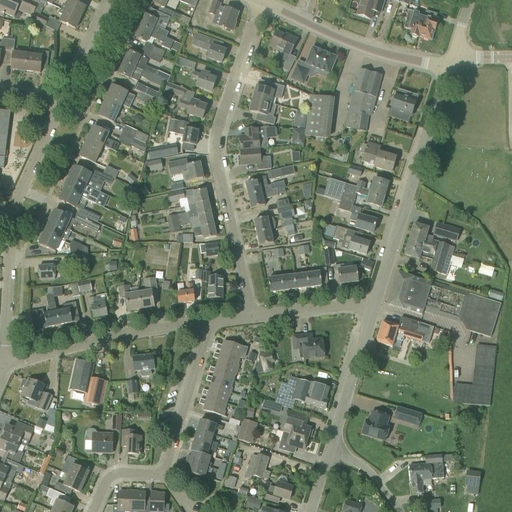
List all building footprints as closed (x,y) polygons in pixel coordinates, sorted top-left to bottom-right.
[(2,0),(0,6),(0,14),(2,15),(3,15),(4,16),(5,15),(13,18),(16,11),(32,18),(34,14),(38,5),(27,0),(2,0)] [(176,8),(178,2),(173,0),(152,0),(151,3),(164,9),(167,3),(171,5),(171,6),(176,8)] [(198,0),(189,0),(187,5),(195,8),(198,0)] [(223,7),(225,0),(213,0),(213,1),(213,2),(209,14),(215,16),(212,25),(219,27),(233,32),(236,24),(234,24),(238,14),(225,9),(225,10),(219,8),(220,6),(223,7)] [(373,13),(380,15),(384,0),(361,0),(356,16),(371,21),(373,13)] [(422,0),(420,8),(426,10),(429,3),(422,0)] [(61,10),(80,19),(85,8),(69,1),(66,7),(63,6),(61,10)] [(76,30),(80,19),(61,10),(59,15),(62,16),(59,23),(76,30)] [(415,13),(406,10),(405,14),(410,16),(409,20),(407,19),(404,29),(411,31),(410,35),(411,36),(412,37),(416,39),(417,38),(419,38),(419,37),(423,39),(426,30),(424,29),(425,26),(422,25),(424,18),(419,16),(420,14),(417,13),(417,14),(415,13)] [(166,17),(170,18),(188,26),(190,20),(169,11),(166,17)] [(426,30),(423,39),(431,41),(434,33),(438,20),(434,18),(435,15),(426,12),(425,16),(420,14),(419,16),(424,18),(422,25),(425,26),(424,29),(426,30)] [(170,18),(166,17),(160,13),(156,21),(145,16),(140,27),(166,39),(169,33),(160,29),(162,24),(167,26),(170,18)] [(48,20),(40,16),(34,14),(32,18),(31,21),(45,27),(48,20)] [(164,44),(166,39),(140,27),(137,32),(135,31),(133,36),(135,37),(135,38),(147,43),(149,38),(164,44)] [(288,38),(276,33),(269,47),(285,54),(282,60),(286,62),(282,70),(289,73),(295,61),(289,58),(297,41),(288,36),(288,38)] [(221,64),(226,52),(221,50),(223,44),(196,34),(191,46),(207,52),(205,58),(208,58),(207,59),(221,64)] [(0,61),(5,62),(8,40),(2,39),(1,44),(0,43),(0,61)] [(25,73),(28,55),(13,53),(15,41),(8,40),(5,62),(12,63),(11,71),(25,73)] [(151,54),(162,59),(165,53),(154,48),(151,54)] [(329,75),(336,58),(312,48),(303,69),(296,66),(291,80),(303,85),(309,72),(310,73),(312,72),(314,71),(315,69),(329,75)] [(28,55),(25,73),(40,74),(41,66),(47,67),(49,53),(42,52),(42,57),(28,55)] [(123,63),(149,75),(155,77),(158,72),(145,66),(148,60),(140,57),(128,52),(127,52),(124,57),(126,58),(123,63)] [(159,65),(162,59),(151,54),(148,59),(159,65)] [(194,71),(196,64),(177,57),(174,65),(184,69),(184,67),(194,71)] [(147,80),(149,75),(123,63),(118,74),(130,80),(130,79),(138,82),(140,77),(147,80)] [(371,117),(382,76),(359,70),(344,128),(366,133),(368,116),(371,117)] [(201,75),(193,72),(190,79),(196,81),(195,86),(197,86),(196,87),(212,93),(216,81),(208,78),(209,76),(201,73),(201,75)] [(140,93),(152,99),(159,101),(162,95),(137,84),(134,90),(140,93)] [(183,98),(186,90),(168,84),(165,91),(183,98)] [(253,100),(271,105),(272,98),(281,100),(284,87),(270,84),(268,90),(256,87),(253,100)] [(113,102),(122,106),(129,110),(135,97),(127,94),(112,86),(104,104),(111,107),(113,102)] [(411,117),(417,97),(397,91),(391,111),(411,117)] [(149,106),(152,99),(140,93),(137,101),(149,106)] [(304,135),(328,137),(334,96),(309,94),(304,135)] [(276,106),(271,105),(253,100),(249,112),(261,116),(260,123),(274,126),(276,119),(273,118),(276,106)] [(206,107),(199,104),(199,103),(192,101),(190,105),(180,102),(178,108),(186,111),(185,114),(187,115),(202,120),(206,107)] [(114,124),(122,106),(113,102),(111,107),(104,104),(98,117),(114,124)] [(0,168),(4,169),(5,159),(4,159),(10,113),(11,114),(11,113),(0,111),(0,168)] [(306,112),(296,111),(293,126),(304,128),(306,112)] [(196,146),(198,132),(188,130),(189,124),(170,120),(168,134),(184,136),(181,151),(193,153),(194,146),(196,146)] [(94,143),(103,147),(108,149),(111,143),(106,141),(109,134),(93,127),(85,145),(92,148),(94,143)] [(145,145),(149,137),(125,127),(122,134),(145,145)] [(267,140),(267,136),(268,135),(268,128),(254,129),(244,130),(245,137),(239,137),(240,151),(259,150),(259,149),(261,149),(264,148),(265,147),(266,145),(267,144),(267,142),(267,140)] [(304,129),(293,128),(291,144),(304,144),(304,129)] [(406,157),(411,135),(388,130),(385,143),(398,146),(396,155),(406,157)] [(147,146),(145,145),(122,134),(118,141),(145,153),(147,146)] [(391,173),(396,158),(377,152),(379,146),(367,142),(366,146),(364,155),(361,163),(375,167),(374,168),(391,173)] [(95,165),(103,147),(94,143),(92,148),(85,145),(79,157),(95,165)] [(176,146),(167,147),(169,157),(178,156),(176,146)] [(156,149),(147,151),(149,161),(158,159),(156,149)] [(259,150),(240,151),(242,165),(256,164),(257,171),(271,170),(270,157),(260,158),(259,150)] [(299,151),(292,152),(292,161),(300,161),(299,151)] [(346,164),(349,154),(338,151),(337,155),(330,153),(329,159),(346,164)] [(187,167),(186,160),(168,163),(170,177),(183,175),(185,183),(203,179),(200,164),(187,167)] [(148,172),(163,169),(161,161),(145,164),(143,171),(148,170),(148,172)] [(360,178),(363,170),(350,166),(348,175),(360,178)] [(113,180),(103,175),(96,172),(94,177),(91,176),(91,175),(75,167),(74,169),(72,168),(68,177),(70,178),(69,179),(86,186),(88,181),(97,185),(99,180),(110,185),(113,180)] [(103,175),(113,180),(113,179),(115,180),(119,172),(107,167),(103,175)] [(269,181),(295,175),(293,167),(267,173),(269,181)] [(137,180),(130,174),(125,179),(118,176),(116,179),(124,183),(125,180),(131,186),(137,180)] [(86,186),(69,179),(69,180),(67,179),(64,185),(66,186),(64,190),(81,197),(81,198),(99,206),(101,203),(97,201),(97,200),(89,196),(90,194),(89,194),(91,189),(86,186)] [(364,190),(356,187),(329,179),(324,197),(340,202),(340,203),(352,207),(356,195),(368,198),(367,204),(381,209),(384,196),(370,192),(370,191),(365,189),(364,190)] [(370,192),(384,196),(388,184),(374,179),(370,191),(370,192)] [(248,197),(284,188),(283,183),(267,186),(260,187),(259,180),(245,183),(248,197)] [(364,190),(365,189),(366,184),(357,181),(356,184),(356,187),(364,190)] [(311,183),(301,185),(305,199),(310,198),(311,183)] [(128,187),(124,199),(132,202),(136,190),(128,187)] [(284,188),(248,197),(251,210),(265,207),(263,200),(278,197),(278,195),(286,194),(284,188)] [(78,203),(81,198),(81,197),(64,190),(59,201),(76,209),(76,207),(80,209),(77,214),(97,223),(100,218),(84,210),(85,206),(78,203)] [(169,203),(185,200),(182,191),(167,195),(169,203)] [(188,206),(208,202),(206,191),(193,194),(194,198),(187,199),(188,206)] [(278,210),(289,207),(288,200),(276,202),(278,210)] [(199,217),(211,215),(208,202),(188,206),(189,213),(176,216),(177,221),(199,217)] [(350,213),(352,207),(340,203),(338,210),(350,213)] [(131,216),(131,209),(123,205),(120,211),(131,216)] [(289,207),(278,210),(277,210),(279,221),(295,217),(292,206),(289,207)] [(69,232),(69,231),(72,226),(74,227),(76,226),(77,223),(97,233),(100,227),(76,216),(74,221),(71,219),(54,211),(54,213),(51,212),(47,220),(50,221),(49,222),(69,232)] [(373,234),(377,221),(359,216),(351,214),(349,221),(357,223),(355,229),(373,234)] [(201,228),(213,226),(211,215),(199,217),(177,221),(178,228),(190,225),(191,231),(193,230),(201,228)] [(257,234),(270,231),(270,230),(275,229),(275,225),(275,222),(272,218),(267,219),(267,218),(254,221),(257,234)] [(297,228),(314,224),(313,219),(296,223),(297,228)] [(71,232),(69,231),(69,232),(49,222),(44,233),(61,241),(65,243),(66,240),(67,241),(71,232)] [(456,243),(460,230),(436,224),(433,236),(456,243)] [(336,228),(325,225),(321,236),(350,245),(348,250),(366,256),(370,244),(346,237),(348,231),(337,227),(336,228)] [(430,249),(452,256),(454,248),(438,243),(438,242),(433,241),(433,238),(426,236),(428,229),(414,225),(410,238),(431,245),(430,249)] [(193,230),(195,238),(203,236),(204,240),(216,237),(213,226),(201,228),(193,230)] [(295,235),(293,226),(285,228),(286,232),(287,232),(288,237),(295,235)] [(131,243),(138,242),(136,230),(129,231),(131,243)] [(270,231),(257,234),(260,247),(273,244),(270,231)] [(55,252),(61,241),(44,233),(44,234),(41,233),(37,242),(40,243),(39,245),(55,252)] [(193,244),(193,235),(181,235),(180,236),(176,236),(176,243),(193,244)] [(452,257),(452,256),(430,249),(431,245),(410,238),(405,256),(419,260),(420,257),(432,261),(429,271),(446,276),(450,263),(458,265),(460,259),(452,257)] [(121,248),(122,241),(114,239),(112,246),(121,248)] [(82,250),(82,255),(88,255),(88,249),(71,241),(70,245),(82,250)] [(334,249),(335,244),(325,241),(323,247),(334,249)] [(206,258),(219,256),(218,244),(205,245),(206,258)] [(70,256),(82,255),(82,250),(70,245),(70,256)] [(279,258),(278,250),(274,250),(261,251),(263,261),(278,259),(278,258),(279,258)] [(325,267),(334,265),(332,251),(323,252),(325,267)] [(64,265),(81,264),(81,257),(64,258),(64,265)] [(362,258),(360,266),(370,270),(374,262),(362,258)] [(481,264),(478,274),(491,278),(494,268),(481,264)] [(211,269),(211,266),(204,265),(204,267),(204,272),(203,272),(203,284),(208,284),(208,299),(222,299),(222,284),(222,278),(210,277),(210,272),(209,272),(209,269),(211,269)] [(344,270),(343,266),(333,267),(334,272),(338,271),(340,285),(358,283),(357,274),(358,274),(359,273),(359,270),(357,269),(356,269),(356,268),(344,270)] [(54,267),(39,267),(40,281),(54,280),(54,273),(60,273),(59,267),(54,267)] [(307,275),(309,288),(322,287),(320,273),(307,275)] [(431,284),(423,282),(398,274),(388,305),(422,316),(424,307),(463,319),(470,332),(490,339),(501,305),(431,283),(431,284)] [(296,290),(309,288),(307,275),(294,276),(296,290)] [(283,292),(296,290),(294,276),(281,278),(283,292)] [(138,294),(141,310),(154,308),(152,296),(158,295),(155,278),(143,281),(146,293),(138,294)] [(269,293),(283,292),(281,278),(268,279),(269,293)] [(77,284),(78,285),(80,297),(92,294),(91,291),(92,291),(90,281),(77,284)] [(169,291),(170,283),(163,282),(162,290),(169,291)] [(141,310),(138,294),(131,295),(129,286),(124,287),(123,284),(118,285),(119,288),(118,288),(119,298),(125,297),(128,312),(141,310)] [(179,304),(194,302),(193,291),(192,284),(186,285),(187,292),(177,293),(179,304)] [(57,312),(54,298),(52,288),(48,289),(49,296),(46,296),(48,302),(50,314),(44,315),(43,310),(31,312),(33,324),(38,323),(39,330),(59,326),(57,312)] [(54,298),(62,298),(62,288),(57,288),(52,288),(54,298)] [(99,302),(98,297),(88,299),(90,309),(92,308),(94,319),(107,316),(104,301),(99,302)] [(57,312),(59,326),(79,322),(76,303),(62,306),(63,311),(57,312)] [(434,328),(409,320),(401,318),(398,327),(382,322),(377,341),(378,343),(392,348),(394,340),(402,342),(404,337),(421,342),(421,341),(429,343),(434,328)] [(294,350),(299,349),(300,359),(304,359),(304,360),(324,358),(322,340),(313,341),(312,335),(293,337),(294,350)] [(220,353),(240,359),(243,359),(245,359),(248,348),(244,347),(224,341),(222,346),(217,344),(215,349),(221,351),(220,353)] [(490,407),(496,347),(476,345),(472,386),(454,384),(453,396),(453,404),(490,407)] [(422,348),(409,351),(413,364),(426,361),(422,348)] [(249,352),(247,360),(254,362),(256,355),(249,352)] [(237,370),(240,359),(220,353),(220,355),(214,354),(213,358),(218,360),(217,365),(237,370)] [(151,376),(151,371),(155,370),(153,356),(132,358),(134,373),(140,372),(141,377),(142,378),(150,377),(151,376)] [(263,373),(259,360),(255,375),(263,373)] [(102,407),(108,382),(91,378),(94,365),(76,361),(69,391),(85,394),(83,403),(102,407)] [(233,382),(237,370),(217,365),(215,369),(210,367),(209,372),(214,374),(213,376),(233,382)] [(230,394),(233,382),(213,376),(213,378),(207,377),(206,381),(211,383),(210,388),(230,394)] [(311,384),(290,378),(287,385),(281,383),(276,403),(293,408),(295,401),(305,404),(325,410),(327,401),(325,401),(329,389),(311,384)] [(27,382),(23,380),(19,389),(24,390),(21,397),(20,399),(28,402),(27,405),(46,413),(53,396),(42,392),(44,387),(28,380),(27,382)] [(127,395),(138,394),(136,381),(126,382),(127,395)] [(226,405),(230,394),(210,388),(209,392),(203,390),(202,395),(207,397),(206,399),(226,405)] [(223,417),(226,405),(206,399),(206,401),(200,400),(199,404),(204,406),(203,411),(223,417)] [(263,400),(261,407),(280,413),(282,406),(263,400)] [(7,401),(6,401),(5,401),(4,401),(3,401),(3,402),(2,402),(2,403),(1,403),(1,404),(1,405),(0,405),(1,405),(0,406),(1,406),(1,407),(1,408),(2,409),(3,410),(4,410),(5,410),(6,410),(7,410),(8,409),(9,408),(9,407),(10,406),(10,405),(9,405),(9,404),(9,403),(8,403),(8,402),(7,402),(7,401)] [(252,421),(255,410),(246,408),(244,419),(252,421)] [(418,427),(421,415),(398,408),(395,420),(418,427)] [(50,409),(47,415),(49,416),(50,416),(55,418),(55,411),(54,410),(50,409)] [(241,410),(238,409),(235,410),(233,417),(235,420),(238,421),(241,419),(243,413),(241,410)] [(283,433),(307,440),(308,438),(311,439),(313,431),(310,430),(311,429),(306,427),(309,418),(286,411),(280,432),(283,433)] [(68,413),(67,413),(66,413),(65,413),(64,413),(63,414),(62,414),(62,415),(62,416),(61,416),(61,417),(61,418),(61,419),(62,420),(62,421),(63,421),(63,422),(64,422),(65,422),(65,423),(66,423),(67,423),(68,422),(69,422),(69,421),(70,421),(70,420),(71,420),(71,419),(71,418),(71,417),(71,416),(71,415),(70,415),(70,414),(69,414),(69,413),(68,413)] [(386,427),(388,417),(372,413),(370,422),(366,421),(362,434),(385,441),(389,428),(386,427)] [(120,432),(121,415),(112,415),(112,432),(120,432)] [(35,427),(44,431),(47,425),(48,423),(39,419),(35,427)] [(239,427),(240,422),(230,419),(228,424),(236,426),(236,427),(239,427)] [(252,445),(257,424),(243,420),(237,440),(252,445)] [(197,431),(213,436),(215,430),(222,432),(223,427),(216,425),(200,421),(197,431)] [(2,437),(19,445),(27,448),(34,429),(21,424),(18,430),(7,426),(2,437)] [(56,435),(56,429),(47,425),(44,431),(56,435)] [(111,455),(112,435),(98,434),(95,430),(90,429),(86,432),(86,437),(88,441),(93,441),(92,454),(111,455)] [(140,456),(141,437),(135,437),(135,432),(123,431),(122,447),(128,448),(128,455),(140,456)] [(194,442),(217,448),(218,444),(211,442),(213,436),(197,431),(194,442)] [(304,451),(307,440),(283,433),(278,450),(294,455),(296,449),(304,451)] [(325,433),(317,434),(318,442),(325,441),(325,433)] [(16,451),(19,445),(2,437),(0,442),(0,450),(8,454),(5,460),(19,465),(23,454),(16,451)] [(215,452),(216,449),(217,448),(194,442),(191,452),(192,453),(192,452),(207,457),(207,456),(209,450),(215,452)] [(207,457),(192,452),(192,453),(191,458),(188,457),(185,467),(188,467),(186,473),(204,479),(206,473),(209,474),(211,465),(209,464),(211,457),(207,456),(207,457)] [(269,458),(257,455),(257,457),(252,455),(245,478),(250,480),(252,476),(263,480),(263,479),(265,472),(269,458)] [(44,476),(51,458),(47,456),(40,472),(42,473),(40,477),(42,478),(43,475),(44,476)] [(425,464),(409,466),(410,482),(431,480),(443,479),(442,456),(424,457),(425,464)] [(68,476),(85,483),(89,473),(78,468),(80,462),(68,457),(65,463),(72,466),(68,476)] [(240,466),(242,460),(233,457),(231,464),(240,466)] [(0,479),(10,484),(13,477),(14,477),(16,472),(21,475),(24,468),(19,466),(19,465),(5,460),(3,467),(0,465),(0,479)] [(222,481),(226,465),(220,464),(216,479),(222,481)] [(466,472),(465,486),(479,488),(480,473),(466,472)] [(80,494),(85,483),(68,476),(63,486),(56,483),(54,489),(67,495),(69,489),(80,494)] [(234,490),(237,479),(227,477),(224,487),(234,490)] [(289,501),(293,488),(286,486),(287,482),(286,478),(282,477),(279,480),(276,488),(269,486),(265,500),(277,503),(278,498),(289,501)] [(11,484),(10,484),(0,479),(0,500),(4,503),(11,484)] [(431,480),(410,482),(411,495),(423,494),(422,487),(431,486),(431,480)] [(52,511),(71,511),(73,509),(63,504),(66,497),(49,489),(49,490),(44,487),(42,492),(47,495),(46,497),(52,500),(50,506),(54,507),(52,511)] [(246,496),(248,490),(240,488),(238,494),(246,496)] [(131,511),(132,493),(119,492),(118,506),(112,506),(112,511),(123,511),(131,511)] [(149,511),(150,507),(144,507),(145,494),(132,493),(131,511),(136,511),(149,511)] [(149,511),(163,511),(164,494),(151,494),(150,507),(149,511)] [(258,511),(261,503),(248,498),(245,508),(258,511)] [(436,500),(424,501),(425,510),(429,510),(437,509),(436,500)] [(359,511),(361,506),(346,501),(342,511),(359,511)]
